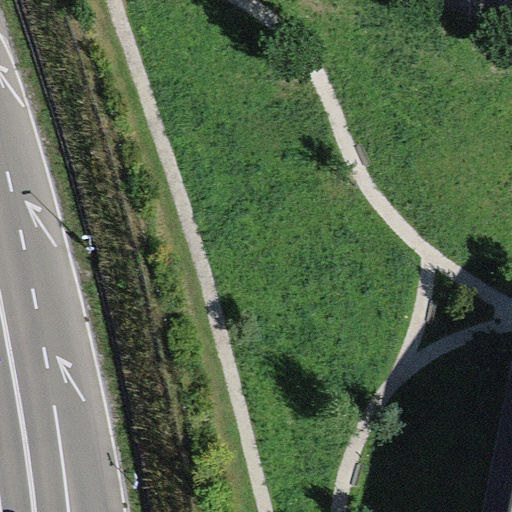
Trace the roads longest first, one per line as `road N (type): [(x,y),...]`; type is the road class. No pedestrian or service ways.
road 1 (primary): [(75,511),(14,350)]
road 2 (secondary): [(36,511),(14,350)]
